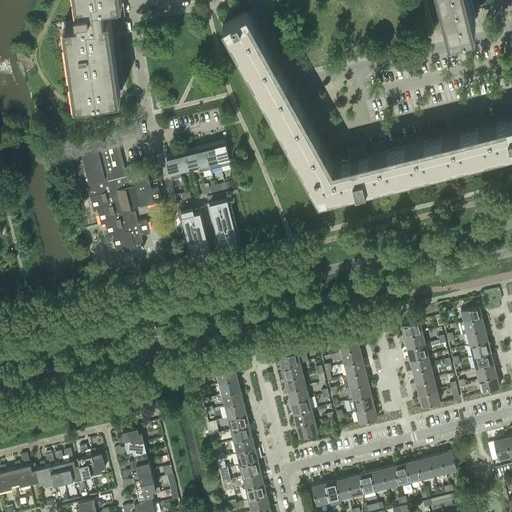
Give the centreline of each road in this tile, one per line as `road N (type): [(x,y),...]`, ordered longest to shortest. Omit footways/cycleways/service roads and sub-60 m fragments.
road 1 (secondary): [(0,380),(511,250)]
road 2 (secondary): [(511,224),(0,352)]
road 3 (residential): [(504,33),(306,83),(258,0)]
road 4 (residential): [(284,473),(511,412)]
road 5 (residential): [(156,0),(135,2),(151,135)]
